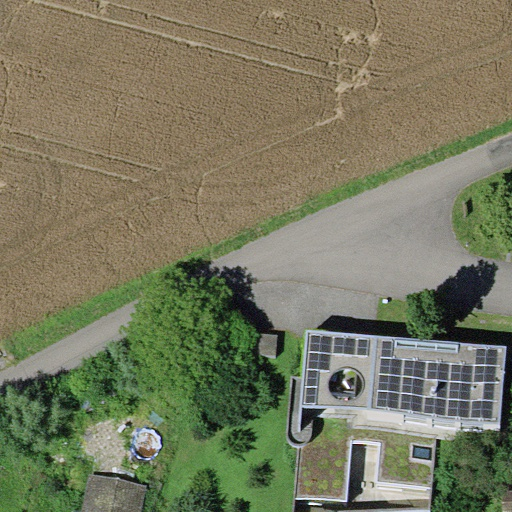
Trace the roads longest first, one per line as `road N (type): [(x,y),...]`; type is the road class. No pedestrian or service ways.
road 1 (residential): [(0,395),(155,303),(358,223)]
road 2 (residential): [(358,223),(511,154)]
road 3 (residential): [(511,284),(358,223)]
